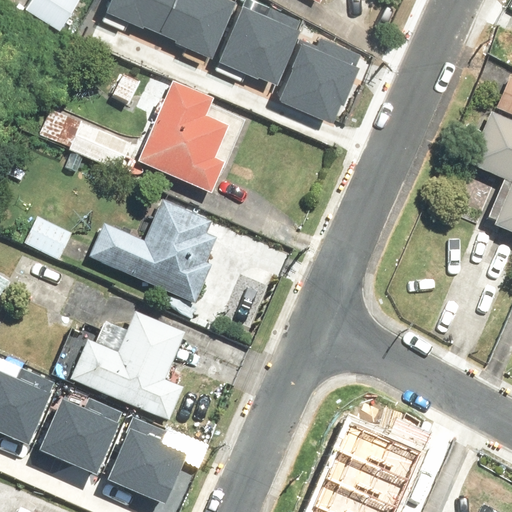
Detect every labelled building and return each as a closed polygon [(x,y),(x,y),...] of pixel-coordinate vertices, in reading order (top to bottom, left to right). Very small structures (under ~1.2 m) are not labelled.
[(79,0),(30,0),(25,8),(61,31),(79,0)] [(102,0),(102,2),(155,24),(165,0),(102,0)] [(165,0),(155,24),(210,48),(231,0),(165,0)] [(240,0),(231,0),(210,48),(267,73),(289,21),(240,0)] [(289,21),(267,73),(282,79),(276,92),(324,113),(353,48),(289,21)] [(141,84),(122,74),(110,97),(129,107),(141,84)] [(511,78),(507,77),(494,108),(511,115),(511,78)] [(173,82),(139,160),(213,192),(227,160),(217,156),(230,125),(208,115),(215,99),(173,82)] [(51,107),(36,137),(70,153),(63,166),(110,189),(131,146),(51,107)] [(511,231),(511,119),(490,111),(468,165),(511,182),(511,183),(495,225),(511,231)] [(107,223),(91,255),(197,303),(214,266),(205,262),(217,237),(207,232),(212,221),(165,199),(146,241),(107,223)] [(74,238),(33,218),(21,243),(61,263),(74,238)] [(0,307),(14,281),(0,273),(0,307)] [(88,339),(72,379),(172,419),(185,387),(167,380),(187,332),(135,311),(118,351),(88,339)] [(0,439),(13,445),(45,374),(23,365),(19,373),(0,364),(0,439)] [(74,386),(42,457),(88,477),(116,414),(92,404),(95,396),(74,386)] [(140,412),(109,483),(155,503),(183,440),(159,430),(162,422),(140,412)] [(418,451),(351,422),(339,450),(406,479),(418,451)] [(406,479),(339,450),(326,478),(393,507),(406,479)] [(391,511),(393,507),(326,478),(314,506),(326,511),(391,511)] [(45,511),(22,502),(17,511),(45,511)]
